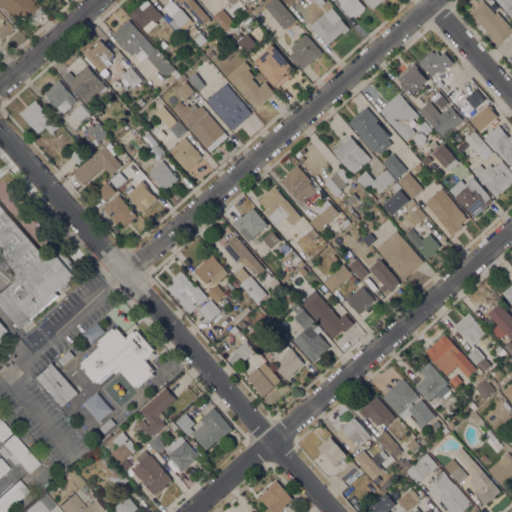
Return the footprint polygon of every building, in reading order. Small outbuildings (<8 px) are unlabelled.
[(30,0),(38,8),(25,20),(19,14),(13,20),(0,5),(0,0),(30,0)] [(156,22),(158,24),(147,33),(131,13),(145,0),(148,0),(151,3),(152,2),(163,16),(156,22)] [(163,6),(169,0),(194,0),(210,18),(203,25),(182,2),(181,2),(179,0),(177,0),(175,2),(180,8),(181,8),(193,22),(182,31),(174,21),(175,20),(171,16),(163,6)] [(278,0),(295,19),(284,29),(264,6),(270,0),(278,0)] [(359,0),(366,7),(364,8),(365,9),(362,11),(355,17),(353,14),(350,16),(347,13),(346,14),(344,12),(345,11),(339,5),(342,3),(339,0),(359,0)] [(383,0),(374,8),(366,0),(383,0)] [(511,28),(511,32),(498,45),(485,31),(487,30),(479,20),(478,21),(469,12),(481,0),(483,0),(495,13),(497,11),(511,28)] [(511,15),(511,16),(497,0),(511,0),(511,15)] [(327,45),(310,26),(332,7),(341,18),(341,19),(349,29),(344,33),(342,32),(327,45)] [(234,23),(225,31),(212,17),(222,8),(234,23)] [(0,13),(14,29),(7,35),(7,34),(0,39),(0,13)] [(140,61),(134,53),(132,55),(129,51),(128,52),(125,48),(124,49),(112,36),(119,29),(118,28),(128,19),(155,48),(156,47),(170,62),(169,62),(174,68),(165,76),(147,55),(140,61)] [(182,31),(178,35),(169,25),(174,21),(182,31)] [(188,32),(195,26),(207,40),(201,46),(192,36),(188,32)] [(323,53),(316,59),(315,57),(301,70),(289,56),(294,51),(291,49),(292,49),(291,47),(306,34),(323,53)] [(101,72),(84,54),(91,47),(92,48),(98,43),(97,41),(99,39),(109,49),(109,48),(114,54),(110,57),(112,59),(109,61),(108,59),(107,60),(106,59),(104,61),(108,66),(101,72)] [(167,44),(164,48),(159,44),(163,40),(167,44)] [(255,61),(267,49),(268,47),(270,44),(274,45),(296,70),(277,87),(255,61)] [(211,58),(207,53),(211,49),(215,54),(211,58)] [(419,62),(432,50),(436,54),(438,52),(441,55),(444,52),(454,62),(442,73),(441,72),(435,78),(433,75),(432,76),(419,62)] [(258,107),(237,82),(235,84),(227,76),(244,60),(250,67),(248,69),(254,76),(252,78),(259,87),(265,82),(274,92),(258,107)] [(414,62),(428,78),(427,78),(428,80),(423,84),(424,86),(421,88),(420,87),(411,95),(401,83),(396,77),(414,62)] [(106,86),(101,91),(102,92),(87,105),(62,77),(69,71),(75,77),(87,65),(106,86)] [(455,66),(461,72),(451,81),(445,75),(455,66)] [(140,77),(131,84),(122,75),(131,67),(140,77)] [(205,85),(199,90),(188,78),(195,72),(200,79),(205,85)] [(77,101),(70,106),(68,103),(61,109),(59,107),(57,108),(44,93),(59,80),(77,101)] [(194,91),(185,100),(176,90),(185,81),(194,91)] [(251,113),(232,130),(205,99),(208,96),(209,98),(226,83),(251,113)] [(468,113),(460,103),(466,98),(465,97),(476,88),(485,99),(468,113)] [(419,115),(416,117),(415,116),(407,123),(415,132),(406,140),(380,110),(399,93),(419,115)] [(441,108),(440,106),(442,104),(440,102),(438,104),(435,99),(442,93),(449,101),(441,108)] [(61,128),(58,131),(56,129),(51,133),(45,126),(38,133),(20,113),(35,99),(61,128)] [(210,151),(172,108),(180,101),(184,106),(187,103),(189,106),(193,103),(198,108),(201,105),(228,136),(210,151)] [(444,136),(434,125),(432,126),(418,111),(429,101),(441,114),(450,105),(463,119),(444,136)] [(91,116),(83,123),(81,121),(80,122),(71,112),(81,104),(91,116)] [(187,130),(178,138),(155,112),(162,105),(176,121),(178,120),(187,130)] [(480,131),(471,120),(488,105),(498,115),(480,131)] [(380,121),(378,123),(390,136),(388,138),(392,143),(380,154),(376,149),(374,151),(361,136),(362,136),(349,122),(353,118),(353,117),(361,110),(362,110),(366,106),(380,121)] [(432,129),(426,134),(418,125),(424,120),(432,129)] [(90,142),(85,136),(90,132),(87,128),(92,124),(94,126),(98,122),(107,133),(98,141),(93,145),(90,141),(90,142)] [(511,170),(509,167),(511,165),(509,162),(508,163),(496,150),(494,151),(483,139),(487,136),(486,135),(498,124),(509,136),(511,133),(511,170)] [(494,153),(485,160),(476,150),(475,151),(465,138),(474,130),(494,153)] [(151,146),(153,144),(145,135),(143,137),(141,135),(147,131),(165,153),(160,157),(153,148),(151,146)] [(413,140),(415,134),(421,132),(426,137),(424,143),(418,145),(413,140)] [(370,158),(360,167),(361,168),(359,170),(358,169),(353,174),(333,150),(350,135),(370,158)] [(196,150),(197,149),(199,151),(198,152),(202,157),(186,170),(169,150),(171,149),(169,147),(172,144),(174,146),(185,137),(196,150)] [(433,149),(430,145),(434,141),(438,144),(433,149)] [(95,152),(95,153),(105,145),(109,142),(118,151),(113,155),(122,164),(111,173),(104,165),(83,184),(73,171),(95,152)] [(458,161),(447,171),(432,153),(443,144),(458,161)] [(87,157),(79,165),(70,155),(79,147),(87,157)] [(407,169),(396,178),(382,162),(393,153),(407,169)] [(427,155),(432,160),(426,165),(421,160),(427,155)] [(162,160),(173,172),(174,171),(176,173),(175,174),(178,177),(172,182),(173,184),(170,186),(169,185),(164,189),(149,171),(162,160)] [(511,173),(511,181),(496,196),(473,169),(480,163),(484,168),(490,163),(493,167),(501,161),(511,173)] [(419,162),(423,167),(418,172),(414,167),(419,162)] [(311,180),(309,181),(317,190),(307,198),(304,194),(298,200),(281,180),(287,174),(286,173),(297,164),(311,180)] [(342,167),(351,177),(345,183),(346,185),(344,187),(343,185),(340,188),(342,191),(336,196),(324,183),(342,167)] [(366,170),(374,179),(383,171),(381,169),(383,167),(394,179),(379,193),(371,183),(365,188),(357,178),(366,170)] [(423,188),(412,197),(398,181),(408,171),(423,188)] [(493,199),(474,217),(449,189),(461,179),(465,183),(473,176),(493,199)] [(143,211),(127,193),(142,179),(148,187),(157,198),(143,211)] [(396,182),(401,187),(395,193),(390,187),(396,182)] [(97,190),(105,183),(114,192),(105,200),(97,190)] [(277,188),(286,199),(286,198),(295,209),(301,216),(299,218),(303,223),(300,225),(296,221),(292,224),(286,217),(280,219),(275,223),(268,215),(269,214),(264,209),(266,207),(259,199),(267,192),(275,186),(277,188)] [(364,190),(367,187),(377,199),(374,201),(364,190)] [(464,213),(464,214),(467,218),(461,223),(463,225),(452,235),(446,229),(447,228),(425,202),(442,188),(464,213)] [(353,192),(358,198),(351,204),(346,198),(353,192)] [(103,208),(118,193),(137,214),(125,225),(120,220),(117,223),(103,208)] [(339,212),(327,223),(326,222),(318,230),(310,221),(319,212),(315,209),(326,198),(339,212)] [(0,204),(47,258),(60,247),(79,269),(55,291),(58,295),(31,319),(30,318),(18,328),(0,307),(0,292),(16,278),(0,259),(0,204)] [(268,224),(267,224),(269,227),(266,230),(264,228),(248,241),(231,222),(241,214),(242,216),(253,207),(268,224)] [(426,216),(419,222),(418,221),(414,224),(407,217),(408,216),(418,207),(426,216)] [(344,227),(341,223),(346,218),(350,222),(344,227)] [(319,234),(317,235),(318,237),(316,239),(315,237),(312,240),(306,233),(313,227),(319,234)] [(422,239),(429,232),(440,246),(436,250),(437,252),(434,255),(432,253),(426,258),(405,233),(412,227),(422,239)] [(280,239),(271,248),(262,238),(272,230),(280,239)] [(424,261),(403,279),(376,248),(396,230),(424,261)] [(373,239),(369,242),(365,237),(369,234),(373,239)] [(265,269),(258,275),(251,267),(250,269),(241,259),(238,262),(223,245),(235,235),(265,269)] [(288,248),(284,252),(280,248),(278,250),(275,247),(281,240),(288,248)] [(224,266),(223,267),(228,272),(217,282),(214,282),(210,278),(209,279),(210,281),(207,283),(206,282),(205,282),(194,270),(203,262),(201,259),(205,256),(207,259),(213,254),(224,266)] [(333,254),(337,258),(333,262),(329,258),(333,254)] [(369,272),(360,279),(348,265),(356,258),(369,272)] [(398,279),(398,280),(400,282),(390,290),(388,288),(383,292),(379,288),(384,284),(378,277),(375,280),(373,277),(376,275),(369,267),(380,258),(398,279)] [(352,273),(351,274),(355,278),(352,281),(348,277),(332,292),(323,281),(343,263),(352,273)] [(250,274),(267,294),(257,302),(240,283),(241,282),(234,273),(241,266),(249,275),(250,274)] [(307,271),(303,275),(298,270),(302,266),(307,271)] [(196,286),(197,285),(207,296),(190,312),(169,289),(175,283),(172,279),(181,270),(196,286)] [(225,294),(216,302),(207,292),(217,283),(225,294)] [(511,303),(502,292),(511,283),(511,303)] [(315,289),(339,317),(344,313),(353,323),(345,331),(343,328),(332,337),(301,301),(300,302),(296,297),(300,294),(299,292),(308,284),(313,290),(315,289)] [(362,285),(375,300),(370,304),(372,306),(366,311),(365,309),(360,313),(344,296),(350,291),(352,293),(362,285)] [(221,311),(210,320),(208,320),(198,309),(211,298),(221,311)] [(304,329),(293,316),(296,313),(290,305),(295,301),(320,330),(318,332),(330,346),(312,362),(293,339),(296,336),(304,329)] [(511,340),(506,333),(498,339),(491,330),(498,323),(489,313),(501,302),(511,315),(511,340)] [(471,344),(454,325),(469,312),(480,324),(479,325),(485,332),(478,338),(471,344)] [(239,324),(243,320),(247,324),(243,328),(239,324)] [(0,343),(11,335),(0,322),(0,343)] [(90,344),(82,335),(97,322),(105,331),(90,344)] [(234,334),(229,329),(234,325),(239,330),(234,334)] [(100,346),(98,344),(100,341),(99,340),(113,327),(114,328),(117,326),(126,336),(134,330),(135,331),(137,329),(154,349),(152,350),(154,353),(146,359),(155,369),(152,372),(154,374),(139,386),(138,385),(135,387),(120,370),(116,373),(114,371),(102,381),(101,380),(98,383),(95,380),(93,381),(81,367),(83,365),(80,363),(100,346)] [(425,351),(445,334),(448,338),(449,337),(459,349),(460,349),(476,368),(467,376),(457,365),(446,375),(425,351)] [(255,350),(244,360),(235,350),(246,340),(255,350)] [(511,343),(511,354),(503,345),(509,340),(511,343)] [(499,343),(507,353),(506,354),(504,356),(500,351),(496,354),(492,349),(497,344),(499,343)] [(286,378),(277,368),(282,363),(279,360),(286,355),(282,350),(288,345),(290,348),(291,347),(294,350),(293,350),(304,363),(286,378)] [(467,354),(476,346),(485,356),(484,357),(490,364),(483,371),(467,354)] [(69,349),(74,355),(63,365),(58,359),(69,349)] [(281,380),(263,396),(247,377),(264,361),(281,380)] [(448,383),(446,384),(450,388),(439,398),(435,394),(428,400),(415,385),(425,377),(419,370),(429,361),(448,383)] [(35,377),(51,362),(78,392),(62,407),(45,388),(35,377)] [(511,375),(497,388),(494,386),(509,372),(511,369),(511,368),(511,365),(511,364),(511,375)] [(455,377),(459,382),(455,387),(450,382),(455,377)] [(404,419),(383,396),(402,378),(417,395),(416,396),(417,398),(413,402),(412,400),(410,402),(413,405),(420,398),(435,416),(421,429),(415,422),(417,420),(410,413),(404,419)] [(495,389),(484,398),(475,387),(485,378),(495,389)] [(511,401),(503,391),(511,382),(511,401)] [(165,387),(176,398),(157,415),(166,424),(150,438),(138,424),(146,417),(140,410),(165,387)] [(96,391),(112,410),(98,422),(82,403),(96,391)] [(395,417),(385,425),(382,421),(377,425),(369,416),(367,418),(360,410),(362,408),(361,406),(368,400),(369,402),(377,395),(395,417)] [(471,400),(477,407),(474,409),(471,406),(471,407),(468,403),(471,400)] [(232,428),(217,441),(217,440),(206,449),(192,433),(204,422),(200,418),(214,407),(232,428)] [(185,431),(176,421),(185,412),(195,422),(185,431)] [(357,444),(351,449),(336,432),(341,428),(348,422),(347,422),(354,416),(371,435),(364,441),(362,440),(359,442),(357,440),(354,442),(357,444)] [(99,427),(111,417),(116,423),(104,433),(99,427)] [(0,419),(12,433),(1,442),(0,440),(0,419)] [(440,424),(436,428),(432,423),(436,419),(440,424)] [(455,425),(450,428),(447,424),(451,420),(455,425)] [(377,438),(383,432),(382,431),(384,429),(398,445),(398,446),(402,450),(395,457),(391,452),(390,453),(377,438)] [(123,431),(137,448),(128,456),(132,461),(128,464),(124,459),(119,464),(110,453),(118,447),(112,440),(123,431)] [(149,441),(160,432),(163,435),(159,438),(165,445),(158,451),(149,441)] [(2,444),(13,434),(39,463),(28,473),(2,444)] [(199,454),(198,454),(199,455),(182,470),(168,454),(170,453),(166,448),(181,435),(195,451),(196,451),(197,450),(200,453),(199,454)] [(334,465),(318,447),(330,436),(346,454),(334,465)] [(413,437),(420,445),(412,452),(405,444),(413,437)] [(132,470),(140,463),(135,457),(144,449),(149,455),(150,454),(163,468),(162,469),(171,479),(165,484),(167,485),(163,489),(161,487),(154,494),(132,470)] [(353,457),(363,449),(381,471),(372,479),(361,466),(353,457)] [(508,451),(511,455),(511,474),(501,484),(488,469),(508,451)] [(427,453),(437,465),(417,483),(406,471),(427,453)] [(483,453),(487,457),(483,461),(479,457),(483,453)] [(128,479),(118,488),(109,477),(111,475),(106,468),(103,471),(98,464),(108,455),(128,479)] [(401,459),(403,458),(404,460),(403,461),(403,462),(407,459),(411,464),(404,470),(396,460),(399,457),(401,459)] [(0,458),(9,468),(0,476),(0,458)] [(452,458),(466,475),(457,483),(443,466),(452,458)] [(500,490),(494,495),(495,497),(492,500),(491,499),(485,504),(472,490),(475,488),(468,480),(473,477),(465,467),(474,460),(500,490)] [(337,475),(353,461),(358,467),(342,481),(337,475)] [(65,473),(72,468),(85,484),(78,489),(72,482),(65,473)] [(443,470),(472,503),(461,511),(451,511),(427,484),(443,470)] [(61,487),(57,483),(63,478),(67,482),(61,487)] [(293,498),(285,505),(286,505),(278,511),(272,511),(259,497),(269,488),(268,487),(276,479),(293,498)] [(0,511),(0,496),(19,480),(28,491),(4,511),(0,511)] [(411,487),(417,494),(417,495),(420,498),(406,510),(397,500),(411,487)] [(91,499),(85,493),(90,489),(95,495),(91,499)] [(385,491),(395,504),(388,510),(389,511),(367,511),(365,509),(385,491)] [(55,505),(47,511),(45,509),(41,511),(34,503),(45,493),(55,505)] [(86,507),(96,498),(105,509),(101,511),(63,511),(59,506),(74,493),(86,507)] [(128,495),(138,507),(132,511),(114,511),(112,509),(128,495)]
